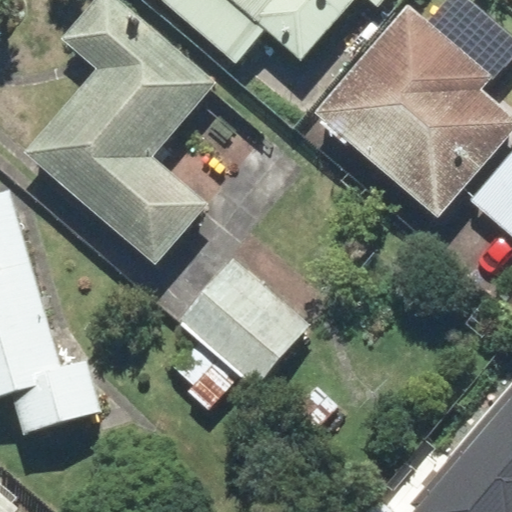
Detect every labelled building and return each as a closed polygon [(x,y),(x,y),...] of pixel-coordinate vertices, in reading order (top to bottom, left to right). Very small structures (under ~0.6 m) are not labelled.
[(230,87),(129,0),(108,0),(72,42),(108,73),(36,157),(171,274),(227,209),(167,158),(230,87)] [(169,0),(250,68),(280,32),(318,64),(372,0),(169,0)] [(330,114),(453,221),(511,152),(511,107),(489,88),(500,76),(422,8),(330,114)] [(511,171),(483,205),(511,230),(511,171)] [(76,371),(23,194),(0,201),(0,404),(30,395),(43,439),(117,417),(101,363),(76,371)] [(208,339),(255,378),(268,390),(321,327),(242,260),(189,323),(208,339)] [(255,378),(208,339),(176,377),(222,417),(255,378)] [(464,460),(419,511),(511,511),(511,431),(477,471),(464,460)] [(0,511),(28,511),(35,505),(0,475),(0,511)]
